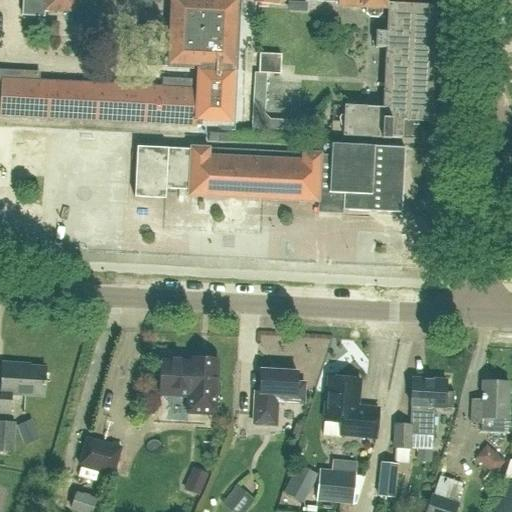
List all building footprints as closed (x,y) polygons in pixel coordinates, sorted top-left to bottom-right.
[(24,0),(23,16),(45,17),(45,10),(73,12),(72,23),(93,24),(94,0),(130,0),(130,7),(150,8),(150,1),(160,2),(160,0),(174,0),(173,30),(165,30),(159,35),(158,56),(163,61),(233,65),(236,0),(24,0)] [(387,8),(404,5),(405,0),(421,1),(420,0),(338,0),(338,3),(338,6),(365,7),(365,14),(369,18),(377,19),(381,15),(382,8),(384,8),(387,8)] [(436,7),(404,5),(387,8),(386,33),(376,32),(375,49),(385,49),(382,109),(344,107),(342,137),(381,139),(381,140),(390,140),(401,140),(401,139),(429,141),(430,141),(431,140),(432,139),(433,138),(433,137),(433,136),(433,135),(432,133),(431,132),(429,132),(412,128),(412,122),(430,123),(436,7)] [(259,55),(258,74),(266,74),(280,75),(280,56),(259,55)] [(258,74),(255,74),(252,131),(309,133),(310,122),(270,120),(265,114),(266,74),(258,74)] [(39,82),(40,78),(0,76),(0,75),(0,116),(37,118),(39,82)] [(162,88),(162,85),(40,78),(39,82),(37,118),(161,124),(163,88),(162,88)] [(163,88),(161,124),(200,126),(236,127),(236,126),(248,127),(249,107),(237,106),(237,99),(201,98),(200,119),(195,118),(197,82),(191,81),(186,82),(182,83),(177,83),(173,81),(162,80),(162,85),(162,88),(163,88)] [(401,214),(404,150),(404,149),(331,145),(330,157),(320,156),(320,155),(302,154),(302,162),(208,157),(208,149),(190,148),(190,152),(136,149),(134,198),(162,199),(162,188),(188,189),(188,196),(342,204),(342,211),(401,214)] [(180,360),(176,356),(169,355),(165,359),(161,359),(159,396),(187,397),(186,414),(214,416),(215,395),(218,395),(219,385),(216,385),(217,361),(189,359),(189,361),(180,360)] [(43,397),(45,368),(20,367),(20,365),(2,364),(0,389),(0,413),(9,414),(10,395),(43,397)] [(303,401),(303,386),(301,385),(296,384),(296,373),(260,371),(259,393),(254,393),(253,425),(275,426),(276,402),(300,403),(303,401)] [(359,381),(328,378),(323,422),(322,437),(340,438),(340,435),(375,439),(378,410),(362,408),(362,411),(356,410),(359,381)] [(393,426),(392,449),(431,451),(433,408),(452,409),(453,393),(445,393),(445,381),(411,379),(410,407),(409,427),(393,426)] [(506,434),(508,384),(482,383),(481,401),(471,400),(470,424),(480,424),(480,433),(506,434)] [(0,452),(12,453),(14,423),(0,422),(0,452)] [(23,446),(37,439),(32,426),(17,433),(23,446)] [(112,476),(120,447),(84,438),(76,467),(112,476)] [(393,499),(396,465),(379,463),(375,497),(393,499)] [(197,496),(206,474),(191,468),(182,490),(197,496)] [(351,506),(354,473),(317,470),(314,502),(351,506)] [(303,501),(313,483),(293,472),(283,491),(303,501)] [(511,511),(511,483),(502,480),(492,511),(511,511)] [(234,490),(222,505),(230,511),(242,511),(250,502),(234,490)] [(77,511),(90,511),(95,500),(76,494),(70,510),(77,511)] [(431,495),(424,511),(455,511),(458,504),(456,503),(432,495),(431,495)]
